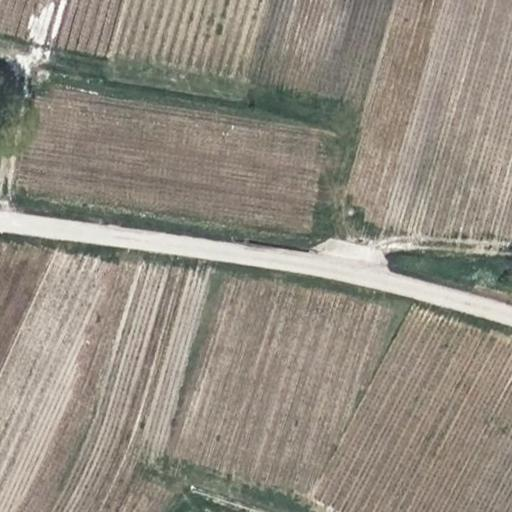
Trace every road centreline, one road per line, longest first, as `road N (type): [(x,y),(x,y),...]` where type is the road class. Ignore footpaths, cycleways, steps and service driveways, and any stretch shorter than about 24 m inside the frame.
road 1 (unclassified): [(0,218),(370,274),(511,313)]
road 2 (track): [(511,245),(361,237),(330,267)]
